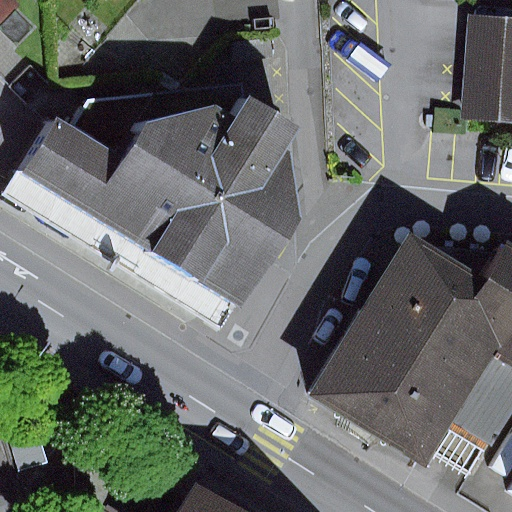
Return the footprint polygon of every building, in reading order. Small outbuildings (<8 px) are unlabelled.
[(511,27),(460,24),(452,114),(511,118),(511,27)] [(91,151),(45,123),(10,177),(223,305),(269,239),(277,225),(278,157),(268,148),(277,130),(231,100),(218,117),(198,109),(107,126),(98,140),(91,151)] [(0,199),(209,329),(223,305),(10,177),(0,192),(0,199)] [(379,240),(289,389),(403,457),(468,348),(511,374),(511,263),(476,243),(452,284),(379,240)] [(224,511),(193,491),(179,511),(224,511)]
